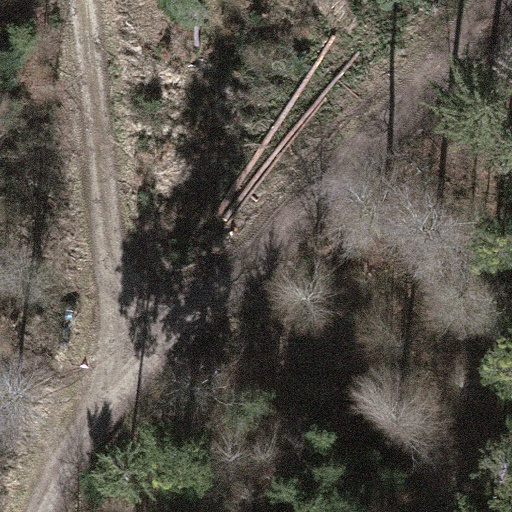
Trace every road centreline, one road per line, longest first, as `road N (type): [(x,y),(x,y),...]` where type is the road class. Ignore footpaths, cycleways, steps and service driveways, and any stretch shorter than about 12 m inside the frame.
road 1 (track): [(511,0),(139,392),(12,511)]
road 2 (track): [(60,0),(139,392)]
road 3 (track): [(157,511),(139,392)]
